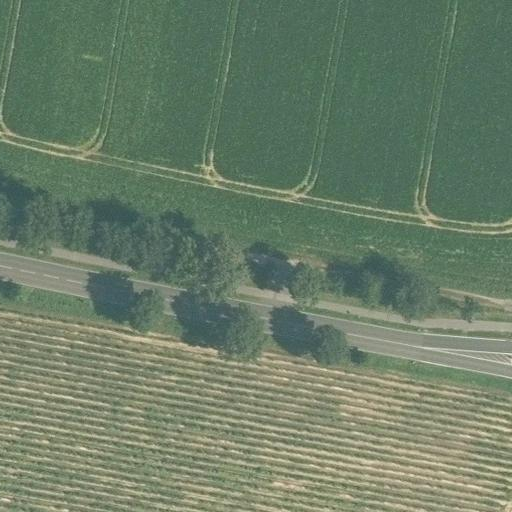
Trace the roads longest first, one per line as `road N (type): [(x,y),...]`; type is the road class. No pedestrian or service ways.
road 1 (track): [(511,310),(0,211)]
road 2 (tertiary): [(424,351),(0,269)]
